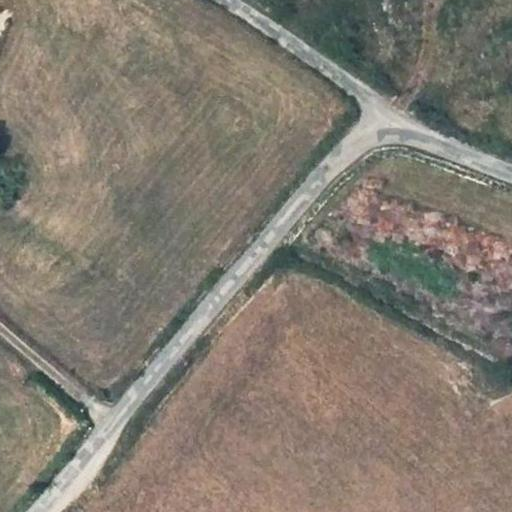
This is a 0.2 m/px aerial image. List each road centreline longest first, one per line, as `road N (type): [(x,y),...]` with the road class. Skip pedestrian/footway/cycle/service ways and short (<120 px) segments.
road 1 (unclassified): [(386,131),(348,148),(111,419),(42,511)]
road 2 (unclassified): [(386,131),(363,98),(222,0)]
road 3 (unclassified): [(511,170),(386,131)]
